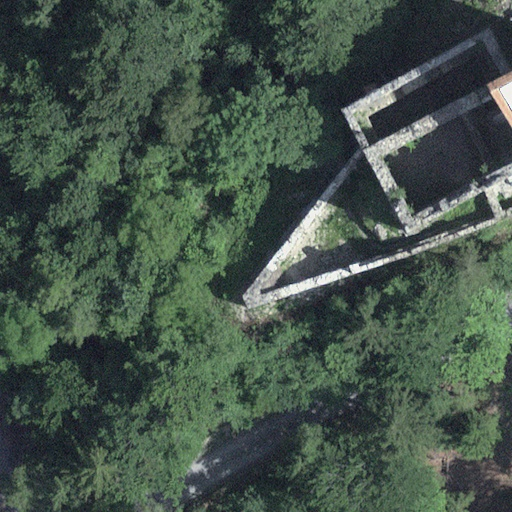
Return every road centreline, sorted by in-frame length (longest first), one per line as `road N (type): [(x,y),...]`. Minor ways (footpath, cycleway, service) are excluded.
road 1 (track): [(89,511),(209,475),(353,396),(511,332)]
road 2 (track): [(0,424),(12,466),(81,511)]
